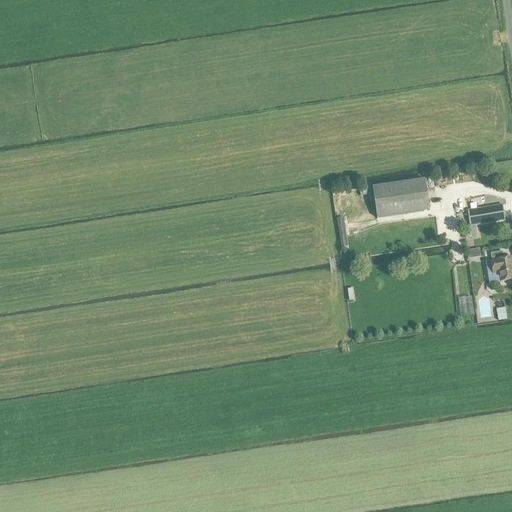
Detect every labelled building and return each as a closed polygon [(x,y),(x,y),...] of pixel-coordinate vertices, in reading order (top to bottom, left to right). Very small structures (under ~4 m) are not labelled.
[(430,210),(425,180),(372,187),(359,188),(360,196),(373,194),(377,218),(430,210)] [(502,205),(467,211),(470,227),(464,228),(465,238),(477,236),(475,226),(505,221),(502,205)] [(341,248),(348,247),(343,218),(337,219),(341,248)] [(481,257),(479,249),(467,251),(468,259),(481,257)] [(502,252),(490,254),(492,261),(495,275),(499,274),(500,282),(511,279),(511,262),(511,257),(503,258),(502,252)] [(496,310),(498,322),(507,320),(505,308),(496,310)]
